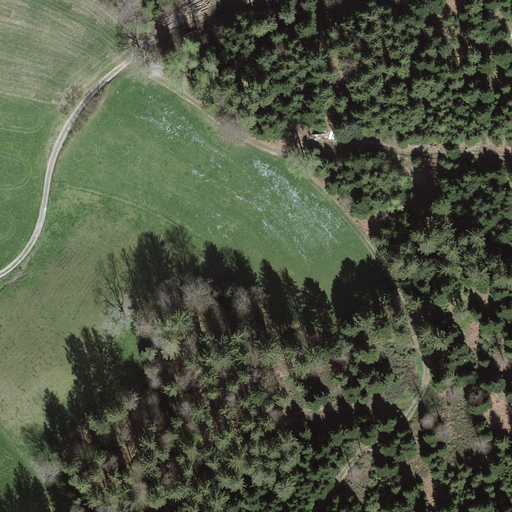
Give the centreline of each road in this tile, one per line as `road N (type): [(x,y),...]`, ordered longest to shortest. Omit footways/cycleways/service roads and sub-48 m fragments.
road 1 (track): [(143,47),(159,78),(275,152),(318,190),(371,248),(421,344),(425,376),(409,415),(348,468),(313,511)]
road 2 (track): [(0,273),(38,228),(56,146),(82,100),(143,47)]
road 3 (track): [(275,152),(337,140),(511,161)]
road 4 (track): [(143,47),(282,0)]
road 5 (track): [(136,0),(143,47),(88,0)]
